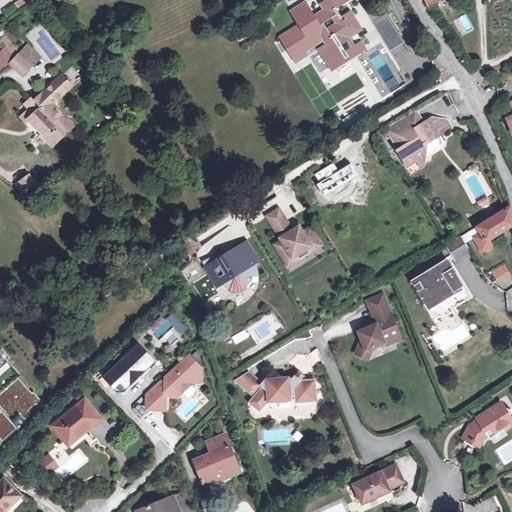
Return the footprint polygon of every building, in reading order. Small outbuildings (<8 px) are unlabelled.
[(20,0),(16,4),(20,10),(30,2),(28,0),(20,0)] [(340,17),(335,8),(344,2),(343,0),(329,0),(324,4),(328,10),(315,18),(306,4),(292,12),(302,27),(283,39),(297,61),(306,55),(304,51),(325,38),(330,45),(322,50),(332,66),(348,57),(337,40),(346,35),(357,28),(349,15),(350,15),(348,12),(340,17)] [(384,13),(370,22),(389,52),(403,44),(384,13)] [(466,15),(457,19),(463,31),(472,27),(466,15)] [(337,40),(348,57),(349,59),(362,51),(358,44),(354,46),(346,35),(337,40)] [(14,58),(12,55),(6,47),(0,52),(0,68),(2,71),(9,64),(14,58)] [(15,52),(31,67),(35,61),(19,47),(15,52)] [(14,58),(9,64),(23,76),(31,67),(15,52),(12,55),(14,58)] [(61,77),(70,87),(77,81),(68,71),(61,77)] [(54,84),(63,94),(70,87),(61,77),(54,84)] [(63,94),(54,84),(43,95),(41,94),(34,101),(35,102),(39,107),(38,108),(64,136),(65,135),(73,127),(53,107),(54,103),(63,94)] [(35,102),(34,101),(31,98),(25,104),(28,109),(35,102)] [(511,100),(506,103),(510,115),(500,119),(507,137),(511,134),(511,100)] [(39,107),(35,102),(28,109),(30,110),(24,115),(29,120),(53,146),(64,136),(38,108),(39,107)] [(362,107),(346,118),(350,125),(367,115),(362,107)] [(383,131),(396,152),(400,150),(390,132),(414,115),(413,113),(383,131)] [(29,120),(24,115),(20,119),(25,124),(29,120)] [(440,138),(430,122),(422,127),(414,115),(390,132),(400,150),(396,152),(395,153),(406,169),(415,163),(421,159),(423,158),(428,155),(444,145),(439,138),(440,138)] [(430,122),(440,138),(450,131),(445,123),(430,122)] [(421,159),(415,163),(417,166),(420,169),(422,169),(424,167),(423,162),(421,159)] [(333,163),(315,174),(327,193),(345,182),(333,163)] [(16,185),(22,193),(35,183),(29,175),(16,185)] [(511,226),(509,207),(476,227),(480,234),(473,238),(481,252),(490,246),(487,241),(511,226)] [(293,263),(312,251),(309,246),(316,242),(308,229),(301,234),(297,228),(290,232),(277,211),(265,218),(280,242),(273,246),(283,262),(290,258),(293,263)] [(468,252),(460,238),(444,247),(453,262),(468,252)] [(316,242),(309,246),(312,251),(319,247),(316,242)] [(245,244),(203,269),(207,275),(215,288),(220,285),(222,289),(227,293),(233,294),(237,294),(242,293),(245,290),(249,283),(249,278),(257,278),(255,270),(252,265),(256,262),(245,244)] [(290,258),(283,262),(286,267),(293,263),(290,258)] [(413,281),(429,307),(430,310),(427,312),(432,320),(449,309),(451,312),(457,308),(451,297),(454,295),(455,295),(462,291),(460,288),(461,287),(446,262),(413,281)] [(505,264),(497,268),(503,279),(511,275),(505,264)] [(224,302),(215,288),(207,275),(205,276),(190,285),(207,313),(224,302)] [(461,287),(460,288),(462,291),(455,295),(454,295),(451,297),(457,308),(472,299),(466,289),(461,287)] [(365,303),(368,310),(384,303),(381,296),(365,303)] [(384,303),(368,310),(373,323),(374,326),(362,331),(356,333),(359,342),(358,343),(353,357),(366,362),(370,352),(372,351),(371,349),(382,344),(383,347),(383,348),(393,344),(390,336),(396,333),(384,303)] [(159,315),(164,320),(175,310),(170,304),(159,315)] [(390,336),(393,344),(399,341),(396,333),(390,336)] [(139,346),(105,378),(116,389),(124,389),(153,362),(139,346)] [(146,395),(146,410),(164,411),(165,393),(168,393),(168,397),(176,398),(179,395),(179,389),(186,382),(200,383),(200,370),(187,357),(165,377),(165,382),(159,383),(146,395)] [(246,403),(253,410),(260,410),(267,403),(267,397),(272,396),(277,401),(288,399),(288,397),(292,397),(299,403),(310,402),(317,395),(315,379),(301,380),(294,374),(291,378),(280,379),(278,377),(274,377),(273,379),(262,381),(260,382),(248,370),(232,380),(250,398),(246,403)] [(297,370),(294,374),(301,380),(304,376),(297,370)] [(44,403),(18,377),(0,393),(0,446),(26,421),(44,403)] [(179,389),(179,395),(193,382),(186,382),(179,389)] [(53,427),(66,443),(74,436),(77,439),(101,419),(85,399),(76,406),(78,408),(71,415),(69,413),(53,427)] [(476,419),(477,421),(479,425),(471,430),(466,441),(480,447),(484,441),(488,438),(503,429),(505,432),(511,426),(511,422),(509,417),(510,415),(511,411),(506,409),(504,410),(500,403),(476,419)] [(479,425),(477,421),(468,426),(462,439),(466,441),(471,430),(479,425)] [(503,429),(488,438),(490,441),(505,432),(503,429)] [(211,453),(229,445),(224,433),(206,440),(211,453)] [(74,436),(66,443),(68,446),(77,439),(74,436)] [(480,447),(466,441),(464,444),(478,451),(480,447)] [(239,469),(229,445),(211,453),(193,461),(205,487),(217,482),(216,479),(239,469)] [(388,489),(402,483),(395,467),(352,487),(361,507),(390,494),(388,489)] [(0,483),(0,511),(5,511),(21,496),(4,479),(0,483)] [(186,511),(181,496),(173,499),(177,511),(186,511)] [(134,511),(177,511),(173,499),(172,497),(134,511)]
